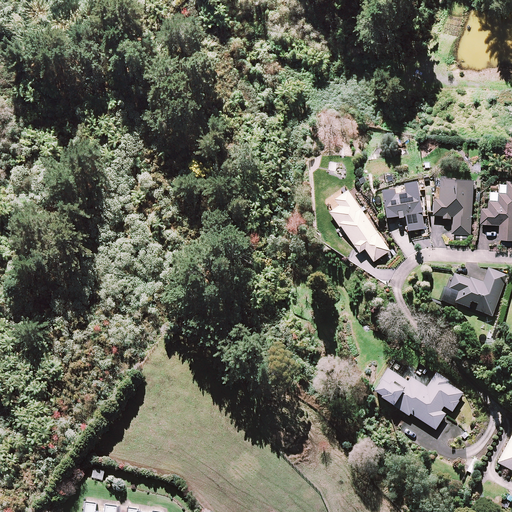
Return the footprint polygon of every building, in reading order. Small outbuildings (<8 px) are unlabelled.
[(394,183),(393,174),(383,175),(385,185),(394,183)] [(434,175),(422,177),(424,184),(435,182),(434,175)] [(433,217),(442,218),(442,220),(450,221),(451,218),(453,219),(452,234),(470,235),(474,181),(441,179),(439,202),(434,202),(433,217)] [(511,182),(508,182),(507,194),(499,193),(499,202),(490,201),(489,209),(482,209),(481,224),(500,226),(499,240),(511,240),(511,182)] [(424,230),(416,183),(404,185),(405,194),(396,196),(395,190),(382,192),(386,220),(405,217),(408,233),(424,230)] [(368,219),(345,187),(325,202),(332,212),(330,213),(360,254),(365,250),(374,263),(390,251),(367,220),(368,219)] [(507,275),(488,268),(482,284),(451,273),(442,302),(453,306),(454,303),(469,308),(471,303),(478,305),(476,311),(493,317),(507,275)] [(403,368),(393,361),(372,394),(408,417),(410,414),(435,431),(445,415),(440,412),(443,407),(452,412),(464,393),(435,375),(427,389),(410,378),(408,382),(398,375),(403,368)] [(511,435),(497,464),(511,471),(511,435)] [(481,461),(474,458),(467,472),(474,475),(481,461)] [(105,471),(93,468),(91,477),(103,479),(105,471)]
